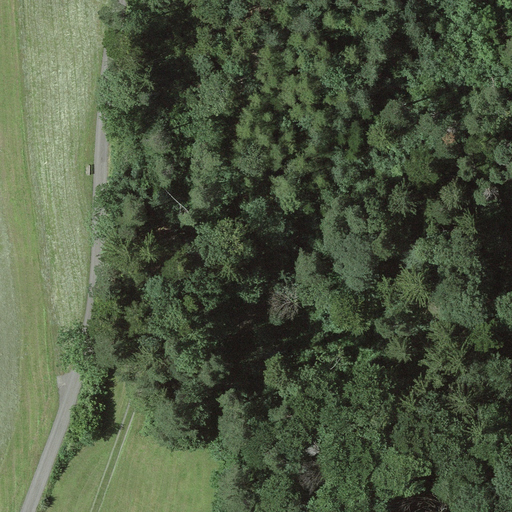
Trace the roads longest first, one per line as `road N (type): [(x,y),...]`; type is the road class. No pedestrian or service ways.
road 1 (track): [(98,511),(178,274),(180,223),(194,207),(216,201),(232,207),(250,247),(266,511)]
road 2 (unclassified): [(28,511),(97,315),(109,70),(122,0)]
